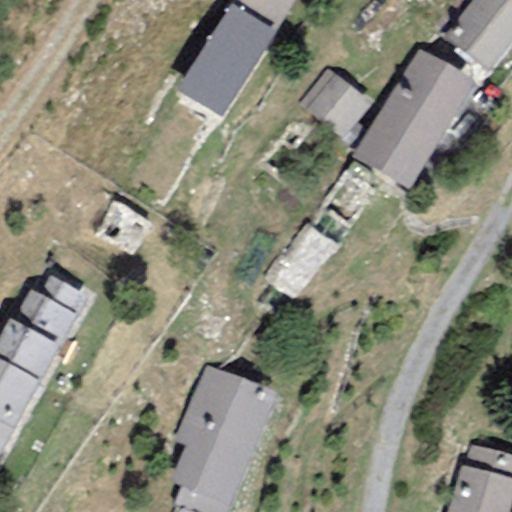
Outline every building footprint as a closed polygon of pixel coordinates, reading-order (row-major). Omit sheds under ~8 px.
[(177,93),(213,114),(286,0),(232,0),(223,15),(228,18),(207,48),(196,42),(182,65),(191,70),(177,93)] [(468,62),(482,73),(511,35),(511,0),(466,0),(442,33),(431,24),(418,40),(422,44),(425,41),(462,70),(468,62)] [(354,156),(402,185),(463,85),(414,56),(354,156)] [(315,121),(337,138),(366,104),(324,69),(297,95),(300,98),(294,104),(301,109),(308,114),(315,121)] [(158,207),(172,192),(199,140),(193,136),(203,122),(176,103),(160,123),(163,124),(129,185),(140,198),(158,207)] [(310,165),(337,138),(315,121),(308,114),(296,131),(283,122),(251,161),(280,187),(302,158),(310,165)] [(277,320),(306,277),(337,242),(373,191),(339,169),(256,277),(270,289),(255,306),(277,320)] [(123,254),(145,225),(109,201),(85,238),(91,241),(93,237),(123,254)] [(0,435),(76,301),(45,284),(36,302),(28,298),(12,331),(6,328),(0,337),(0,435)] [(224,511),(230,497),(223,494),(267,393),(205,367),(172,444),(178,446),(164,480),(177,486),(169,505),(179,509),(177,511),(172,511),(167,510),(166,511),(224,511)] [(511,459),(483,451),(477,471),(511,481),(511,459)] [(481,480),(457,468),(444,511),(499,511),(507,483),(481,480)]
